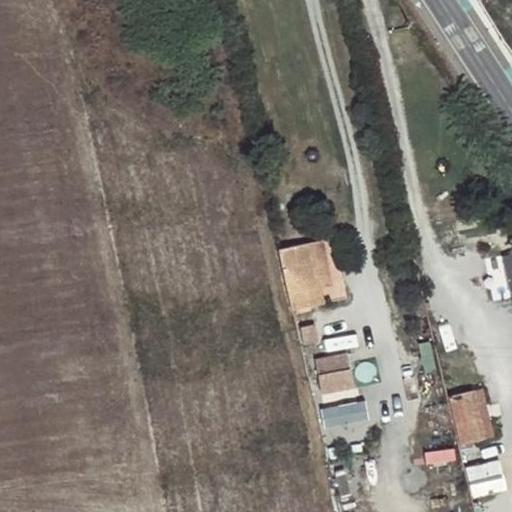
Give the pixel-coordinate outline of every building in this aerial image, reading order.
[(316,291),(328,289),(317,242),(287,249),(301,309),(320,304),(316,291)] [(494,297),(511,296),(511,253),(492,255),(494,297)] [(331,301),(328,289),(316,291),(320,304),(331,301)] [(318,355),(321,391),(354,388),(351,352),(318,355)] [(367,401),(325,404),(327,422),(369,419),(367,401)] [(487,415),(499,466),(507,463),(495,413),(487,415)] [(487,415),(460,422),(472,471),(499,466),(487,415)]
